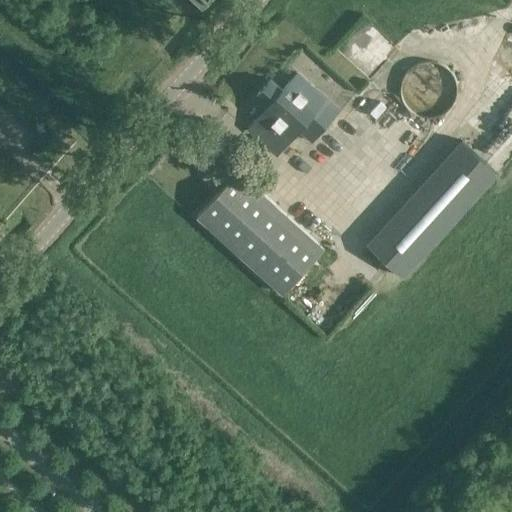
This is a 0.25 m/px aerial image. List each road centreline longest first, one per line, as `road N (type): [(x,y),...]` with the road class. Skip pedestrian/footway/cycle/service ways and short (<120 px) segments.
road 1 (track): [(511,145),(496,163),(453,125),(342,237),(174,97)]
road 2 (tertiary): [(0,288),(259,0)]
road 3 (track): [(453,125),(497,22),(511,10)]
